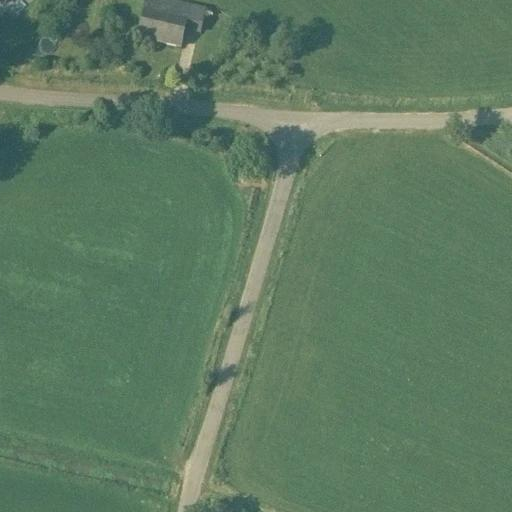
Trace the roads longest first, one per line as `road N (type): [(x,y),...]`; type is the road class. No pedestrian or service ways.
road 1 (unclassified): [(183,511),(302,119)]
road 2 (unclassified): [(302,119),(0,93)]
road 3 (unclassified): [(302,119),(511,117)]
